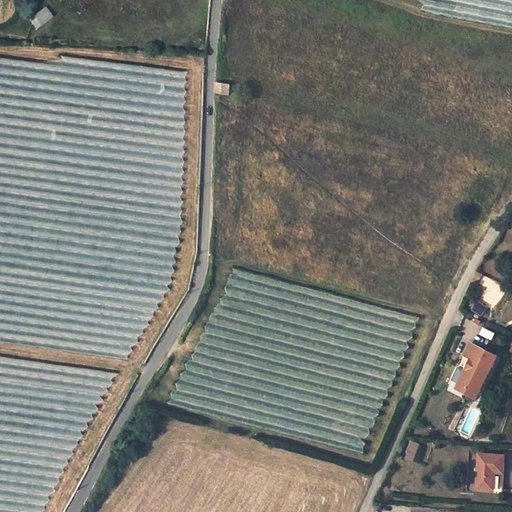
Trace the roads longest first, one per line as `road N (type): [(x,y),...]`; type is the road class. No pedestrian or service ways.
road 1 (unclassified): [(216,0),(204,249),(193,299),(73,511)]
road 2 (unclassified): [(511,198),(441,333),(363,511)]
